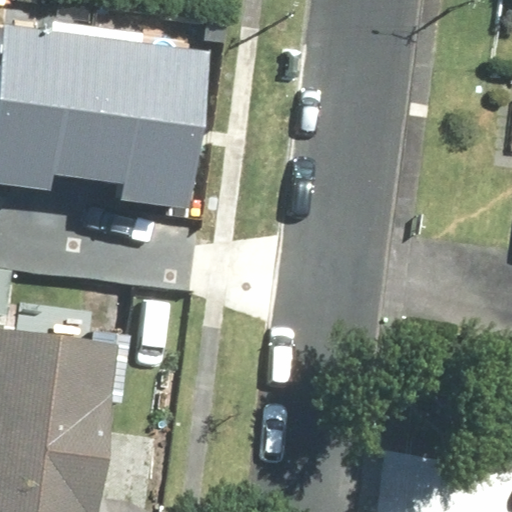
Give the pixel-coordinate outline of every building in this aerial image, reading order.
[(0,28),(0,181),(33,186),(35,172),(73,177),(97,15),(44,8),(40,34),(0,28)] [(107,196),(179,206),(200,58),(144,50),(148,24),(97,15),(73,177),(109,182),(107,196)] [(511,219),(507,258),(482,254),(478,284),(511,288),(511,219)] [(19,272),(0,271),(0,320),(17,321),(19,272)] [(0,511),(104,511),(116,406),(130,407),(138,332),(98,328),(97,339),(0,328),(0,511)]
